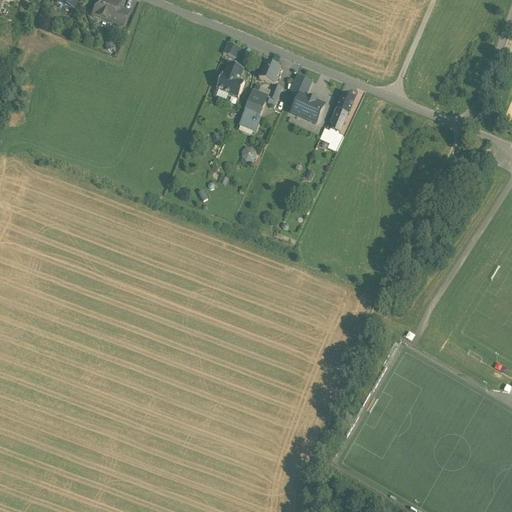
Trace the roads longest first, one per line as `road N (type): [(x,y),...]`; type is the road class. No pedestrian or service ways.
road 1 (track): [(304,511),(380,283),(462,128)]
road 2 (residential): [(143,0),(462,128)]
road 3 (residential): [(462,128),(511,9)]
